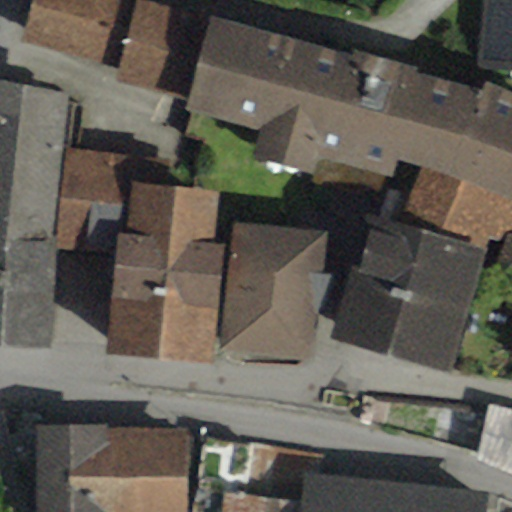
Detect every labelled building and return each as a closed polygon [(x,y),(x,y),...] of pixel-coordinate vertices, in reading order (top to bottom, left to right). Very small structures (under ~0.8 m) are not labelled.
[(138,0),(33,0),(21,44),(119,72),(138,2),(138,0)] [(511,0),(482,0),(477,67),(511,69),(511,0)] [(211,21),(138,2),(119,72),(116,84),(190,104),(211,21)] [(361,63),(211,21),(190,104),(187,116),(259,135),(252,162),(315,180),(320,161),(395,182),(399,164),(422,171),(399,225),(487,252),(501,256),(508,237),(511,236),(511,97),(486,87),(483,96),(417,78),(419,71),(363,57),(361,63)] [(71,97),(0,85),(0,349),(51,351),(57,253),(116,259),(118,236),(126,237),(128,209),(117,156),(67,151),(71,97)] [(118,236),(116,259),(107,357),(214,367),(225,249),(216,248),(221,195),(130,187),(128,209),(126,237),(118,236)] [(399,225),(371,216),(332,342),(452,377),(487,252),(399,225)] [(329,235),(235,226),(220,355),(315,365),(320,320),(334,277),(324,278),(329,235)] [(511,236),(508,237),(501,256),(510,271),(511,271),(511,236)] [(511,411),(490,407),(477,464),(511,477),(511,411)] [(108,427),(37,429),(37,511),(188,511),(188,433),(108,432),(108,427)] [(251,449),(208,443),(194,511),(301,511),(305,476),(325,478),(327,459),(252,443),(251,449)] [(0,460),(0,483),(12,481),(0,460)] [(325,478),(305,476),(301,511),(486,511),(488,497),(325,478)]
